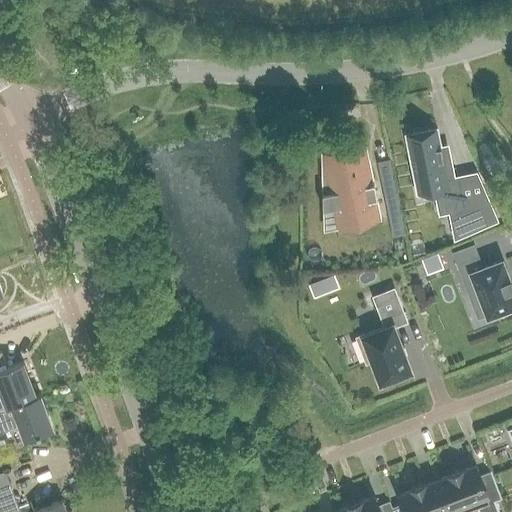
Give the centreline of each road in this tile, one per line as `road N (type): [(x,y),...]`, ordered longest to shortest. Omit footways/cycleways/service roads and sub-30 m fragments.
road 1 (unclassified): [(23,118),(152,74),(350,72),(424,60),(511,32)]
road 2 (unclassified): [(171,511),(23,118)]
road 3 (residential): [(316,455),(511,387)]
